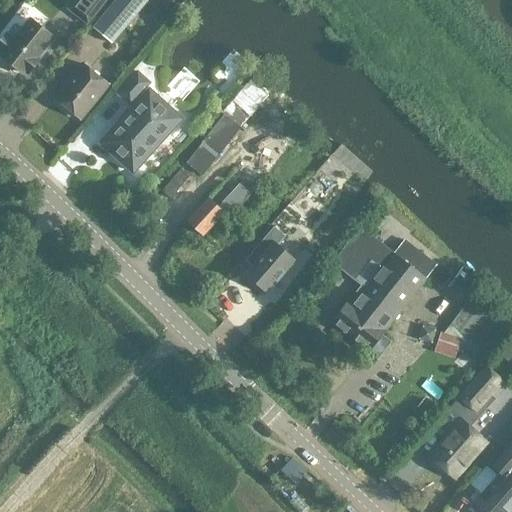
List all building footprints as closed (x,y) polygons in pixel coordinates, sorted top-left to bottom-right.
[(87,23),(104,0),(73,0),(68,8),(87,23)] [(111,43),(147,0),(116,0),(93,28),(111,43)] [(46,52),(56,40),(30,19),(13,40),(6,34),(0,42),(0,52),(2,54),(1,55),(24,73),(25,72),(27,73),(38,59),(36,58),(43,49),(46,52)] [(80,119),(108,85),(82,64),(54,98),(80,119)] [(137,71),(117,94),(130,105),(150,83),(137,71)] [(132,172),(181,119),(148,90),(100,143),(132,172)] [(202,176),(240,127),(224,114),(201,143),(202,144),(186,163),(202,176)] [(327,175),(343,158),(336,152),(321,169),(327,175)] [(307,219),(338,185),(327,175),(321,169),(290,203),(307,219)] [(208,197),(187,221),(203,235),(224,212),(225,213),(240,196),(234,191),(219,207),(208,197)] [(294,260),(277,245),(284,236),(274,227),(247,257),(254,263),(245,274),(266,292),(294,260)] [(368,351),(425,278),(436,264),(405,239),(394,253),(360,227),(332,262),(361,285),(356,292),(376,308),(352,338),(368,351)] [(510,325),(476,291),(469,298),(503,332),(510,325)] [(352,338),(376,308),(356,292),(332,322),(352,338)] [(455,352),(460,338),(440,331),(436,345),(455,352)] [(511,357),(511,336),(502,349),(511,357)] [(475,411),(502,381),(485,367),(459,396),(475,411)] [(454,478),(486,442),(461,420),(429,456),(432,458),(432,463),(440,470),(444,470),(454,478)] [(511,437),(489,463),(501,473),(474,503),(478,507),(479,511),(511,511),(511,437)] [(280,471),(295,485),(307,473),(292,459),(280,471)]
